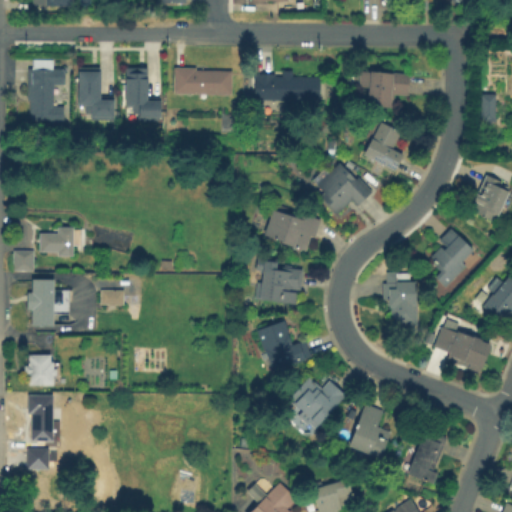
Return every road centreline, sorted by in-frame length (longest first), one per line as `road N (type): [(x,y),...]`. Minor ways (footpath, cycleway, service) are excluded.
road 1 (residential): [(493,413),(369,361),(342,325),(343,276),(424,194),(447,150)]
road 2 (residential): [(453,34),(211,33)]
road 3 (residential): [(211,33),(0,32)]
